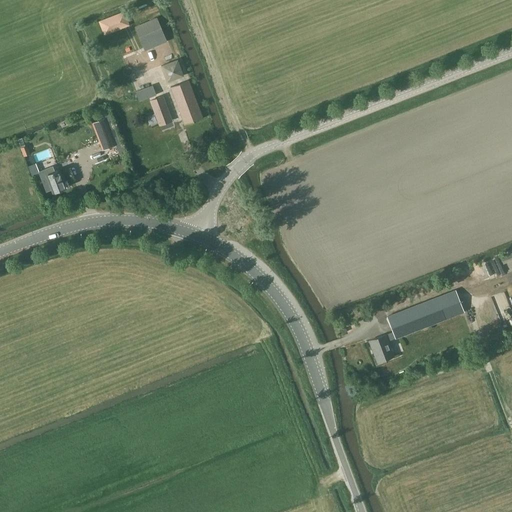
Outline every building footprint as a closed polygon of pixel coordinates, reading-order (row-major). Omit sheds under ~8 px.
[(124,11),(98,21),(104,35),(130,25),(124,11)] [(145,51),(167,41),(157,18),(135,27),(145,51)] [(177,59),(161,65),(167,82),(184,75),(177,59)] [(171,87),(185,124),(202,118),(188,80),(171,87)] [(139,101),(156,95),(152,85),(136,91),(139,101)] [(158,126),(172,121),(162,96),(149,101),(158,126)] [(106,117),(92,122),(102,150),(116,145),(106,117)] [(24,157),(30,155),(27,147),(22,149),(24,157)] [(36,160),(52,157),(50,149),(34,152),(36,160)] [(54,171),(50,160),(42,163),(53,191),(65,187),(59,169),(54,171)] [(511,256),(511,247),(502,250),(504,259),(511,256)] [(395,339),(463,312),(465,312),(456,290),(387,317),(392,332),(386,334),(369,340),(378,362),(395,355),(389,340),(395,338),(395,339)]
